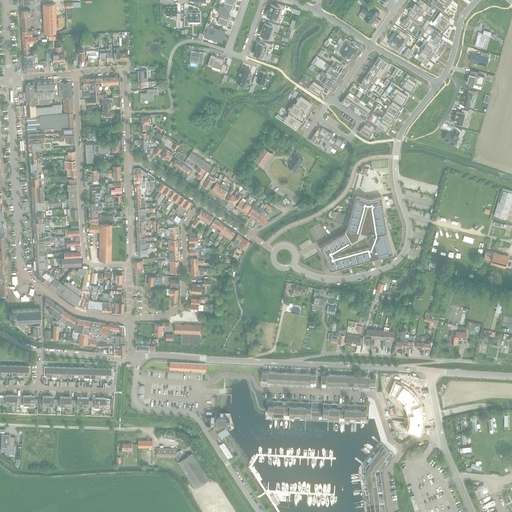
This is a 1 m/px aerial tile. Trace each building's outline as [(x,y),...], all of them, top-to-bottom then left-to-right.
[(219,5),(218,8),(224,10),(225,7),(233,10),(234,6),(236,0),(235,0),(225,0),(224,3),(223,6),(219,5)] [(436,2),(433,5),(443,12),(447,7),(444,5),(446,2),(443,0),(436,0),(436,2)] [(412,8),(420,14),(423,10),(427,13),(431,7),(425,2),(423,5),(420,3),(418,6),(415,4),(412,8)] [(43,34),(55,34),(54,3),(42,4),(43,34)] [(271,4),(269,10),(281,14),(283,9),(284,9),(285,6),(278,4),(277,6),(271,4)] [(371,23),(378,12),(372,7),(371,9),(366,5),(362,11),(367,15),(364,18),(371,23)] [(177,15),(177,19),(181,19),(181,13),(177,13),(177,7),(166,7),(166,15),(177,15)] [(218,8),(217,12),(221,13),(220,17),(219,16),(217,23),(227,26),(229,20),(230,16),(223,14),(224,10),(218,8)] [(412,8),(408,13),(411,15),(409,18),(419,25),(421,22),(417,19),(420,14),(412,8)] [(269,10),(267,16),(273,18),(272,21),(279,23),(280,20),(279,20),(281,14),(269,10)] [(188,16),(185,16),(185,26),(188,26),(188,21),(200,21),(200,12),(188,12),(188,16)] [(437,23),(435,26),(444,33),(448,27),(445,25),(449,19),(443,15),(441,18),(437,23)] [(31,30),(27,30),(27,28),(29,28),(29,17),(31,17),(31,16),(21,17),(22,31),(31,30)] [(404,19),(401,24),(410,30),(413,25),(421,31),(423,28),(419,25),(409,18),(407,21),(404,19)] [(264,23),(262,29),(273,33),(276,24),(268,21),(267,24),(264,23)] [(208,28),(207,32),(209,32),(207,37),(221,42),(224,34),(220,32),(221,30),(211,26),(210,29),(208,28)] [(262,29),(260,35),(263,36),(262,39),(270,41),(273,33),(262,29)] [(395,32),(392,36),(404,45),(410,37),(400,30),(397,34),(395,32)] [(478,32),(474,46),(483,48),(487,35),(490,36),(491,32),(484,30),(483,34),(478,32)] [(127,32),(118,32),(118,33),(118,36),(118,37),(119,46),(119,47),(121,47),(121,46),(121,41),(120,41),(120,39),(121,39),(121,38),(122,38),(122,37),(122,35),(127,35),(127,40),(130,40),(130,32),(127,32)] [(431,38),(428,42),(437,48),(441,43),(438,41),(440,38),(434,33),(431,38)] [(392,36),(389,40),(392,42),(389,46),(399,52),(404,45),(392,36)] [(340,45),(352,53),(355,47),(350,44),(352,41),(345,37),(340,45)] [(258,42),(256,48),(267,52),(268,46),(271,47),(272,44),(263,41),(263,44),(258,42)] [(23,55),(29,55),(29,46),(33,46),(33,42),(22,43),(23,55)] [(426,45),(422,50),(429,54),(431,51),(434,53),(437,48),(428,42),(426,45)] [(340,45),(335,52),(342,56),(343,54),(349,58),(352,53),(340,45)] [(59,62),(58,54),(58,47),(55,47),(55,52),(56,51),(56,54),(52,54),(52,51),(48,51),(49,58),(52,58),(53,62),(59,62)] [(122,47),(121,47),(119,47),(119,48),(119,60),(127,60),(127,51),(121,52),(121,50),(123,50),(122,47)] [(256,48),(254,54),(259,55),(258,58),(264,60),(265,57),(267,52),(256,48)] [(97,51),(96,51),(96,50),(86,51),(86,56),(87,56),(88,61),(98,60),(98,52),(97,52),(97,51)] [(422,50),(417,58),(426,65),(429,59),(426,57),(429,54),(422,50)] [(190,55),(190,60),(198,61),(198,63),(202,63),(204,53),(199,52),(199,53),(191,51),(190,55)] [(473,53),(470,62),(483,65),(485,57),(488,57),(489,54),(481,52),(481,55),(473,53)] [(216,56),(211,54),(207,66),(212,67),(212,66),(221,69),(220,71),(225,73),(227,65),(223,64),(224,60),(216,57),(216,56)] [(24,66),(34,66),(34,63),(35,62),(35,59),(34,59),(34,55),(29,55),(23,55),(24,66)] [(332,55),(330,58),(334,61),(331,65),(339,71),(343,67),(340,64),(342,61),(332,55)] [(374,64),(385,71),(390,64),(378,57),(374,64)] [(374,64),(369,71),(380,78),(385,71),(374,64)] [(325,73),(331,77),(333,74),(336,76),(339,71),(331,65),(325,73)] [(239,74),(238,79),(241,80),(241,81),(242,82),(242,81),(245,82),(245,83),(249,85),(252,77),(248,76),(250,70),(242,67),(240,72),(239,74)] [(147,81),(147,80),(146,70),(138,70),(138,81),(147,81)] [(252,82),(256,83),(257,81),(264,84),(268,73),(260,70),(258,77),(255,75),(252,82)] [(322,70),(319,74),(323,76),(320,81),(329,87),(332,82),(329,80),(331,77),(325,73),(322,70)] [(468,78),(467,83),(473,85),(474,83),(482,85),(481,86),(482,86),(484,77),(478,75),(479,72),(471,70),(469,78),(468,78)] [(365,77),(365,78),(374,84),(378,77),(380,78),(369,71),(365,77)] [(109,84),(112,84),(111,77),(102,78),(102,85),(105,84),(105,86),(109,86),(109,84)] [(365,78),(360,84),(369,90),(374,84),(365,78)] [(406,81),(402,86),(411,92),(415,87),(414,86),(416,83),(408,78),(406,81)] [(33,86),(36,86),(36,81),(32,82),(32,81),(32,84),(25,85),(26,92),(33,91),(33,92),(35,92),(34,88),(33,88),(33,86)] [(311,84),(308,89),(318,96),(322,91),(324,88),(314,81),(311,84)] [(64,112),(72,111),(71,82),(58,83),(59,98),(60,98),(60,100),(63,100),(64,112)] [(396,88),(393,92),(396,94),(393,99),(402,105),(406,99),(408,96),(396,88)] [(147,89),(147,93),(140,93),(140,100),(141,100),(141,103),(144,103),(144,101),(145,101),(145,100),(153,100),(153,94),(158,94),(158,89),(147,89)] [(33,91),(26,92),(26,100),(46,99),(48,98),(54,98),(54,101),(57,101),(56,95),(54,95),(54,90),(48,91),(42,91),(36,92),(35,92),(33,92),(33,91)] [(461,104),(469,106),(472,95),(475,96),(476,92),(468,90),(467,93),(464,93),(461,104)] [(341,103),(347,107),(355,96),(354,96),(353,98),(347,94),(341,103)] [(289,113),(284,120),(293,127),(295,124),(297,126),(301,120),(302,121),(305,117),(302,114),(304,111),(306,112),(312,104),(300,96),(295,104),(294,103),(288,112),(289,113)] [(355,96),(347,107),(348,107),(353,111),(360,100),(355,96)] [(112,105),(112,101),(113,101),(113,97),(106,97),(103,97),(102,98),(102,101),(101,101),(101,104),(102,104),(102,110),(101,110),(102,114),(103,114),(103,117),(111,117),(111,114),(112,114),(112,109),(112,105)] [(360,100),(353,111),(359,115),(366,104),(366,103),(365,105),(359,102),(361,100),(360,100)] [(390,104),(387,110),(395,115),(399,110),(401,107),(392,101),(390,104)] [(27,116),(61,113),(61,104),(52,105),(52,106),(35,107),(35,105),(32,105),(32,104),(26,105),(27,116)] [(366,104),(359,115),(365,119),(372,108),(366,104)] [(467,118),(468,111),(462,109),(461,112),(457,111),(456,115),(455,118),(454,123),(462,125),(464,117),(467,118)] [(385,113),(382,118),(383,119),(391,124),(394,119),(394,118),(396,116),(395,115),(387,110),(386,113),(385,113)] [(28,126),(28,130),(44,129),(61,129),(66,128),(65,117),(65,113),(61,113),(27,116),(27,125),(28,126)] [(150,115),(141,115),(141,124),(150,124),(150,123),(153,123),(153,117),(150,117),(150,115)] [(381,121),(377,127),(386,133),(389,127),(391,124),(383,119),(381,121)] [(363,127),(359,132),(368,138),(372,133),(371,133),(375,127),(371,124),(369,127),(365,124),(363,127)] [(321,140),(327,131),(322,128),(320,131),(317,129),(310,141),(313,143),(317,137),(321,140)] [(454,146),(458,138),(456,137),(459,133),(454,129),(452,132),(452,133),(451,134),(448,132),(443,139),(454,146)] [(150,139),(150,131),(147,131),(143,131),(143,133),(142,133),(142,140),(149,139),(150,139)] [(326,149),(333,139),(330,138),(332,134),(327,131),(321,140),(326,143),(323,147),(326,149)] [(87,138),(92,138),(93,141),(96,140),(96,138),(95,138),(94,132),(86,133),(87,138)] [(29,149),(39,149),(44,148),(44,147),(52,147),(52,138),(45,139),(28,140),(29,149)] [(328,153),(332,147),(337,150),(343,142),(338,138),(336,141),(333,139),(326,149),(325,151),(328,153)] [(150,144),(149,139),(142,140),(142,149),(147,149),(148,155),(151,154),(150,144)] [(92,153),(96,153),(108,153),(108,143),(95,144),(95,145),(92,145),(92,144),(85,144),(86,163),(92,163),(92,153)] [(212,166),(181,145),(177,150),(178,151),(180,152),(188,157),(190,159),(193,161),(192,162),(197,165),(198,165),(198,164),(208,171),(212,166)] [(158,155),(162,149),(157,146),(153,152),(158,155)] [(169,160),(173,154),(166,148),(160,156),(164,158),(165,158),(169,160)] [(255,160),(264,166),(272,154),(263,148),(255,160)] [(29,157),(42,156),(42,154),(39,154),(39,149),(29,149),(29,157)] [(180,153),(180,152),(178,151),(177,152),(176,154),(174,156),(177,157),(172,164),(180,169),(186,160),(179,155),(180,153)] [(296,154),(288,165),(295,171),(303,159),(296,154)] [(188,163),(190,159),(188,157),(186,160),(180,169),(188,174),(193,166),(188,163)] [(40,165),(40,163),(40,162),(30,163),(30,171),(40,170),(40,165)] [(201,179),(201,178),(206,171),(198,165),(197,165),(195,169),(199,172),(196,176),(201,179)] [(146,175),(147,173),(148,173),(142,169),(138,169),(138,168),(137,167),(135,167),(134,169),(134,176),(142,175),(142,171),(146,175)] [(43,178),(43,177),(43,174),(44,172),(44,171),(43,170),(40,170),(30,171),(31,178),(43,178)] [(90,171),(90,181),(99,180),(98,170),(95,170),(90,170),(90,171)] [(209,175),(206,180),(205,180),(209,173),(207,171),(200,182),(203,184),(208,188),(213,181),(215,182),(216,182),(216,181),(217,179),(218,178),(220,175),(218,173),(215,177),(214,177),(213,178),(209,175)] [(42,185),(45,185),(45,177),(43,177),(43,178),(31,178),(31,186),(41,186),(42,186),(42,185)] [(224,188),(230,179),(228,178),(224,184),(218,194),(223,198),(227,191),(224,188)] [(254,186),(256,183),(247,178),(245,182),(254,186)] [(146,190),(146,188),(149,187),(149,181),(145,181),(134,182),(135,198),(143,197),(145,197),(145,191),(145,190),(146,190)] [(157,200),(159,197),(167,186),(162,182),(157,189),(160,191),(155,198),(157,200)] [(68,190),(68,199),(77,198),(76,183),(68,184),(67,184),(67,189),(68,190)] [(218,194),(224,184),(222,183),(220,186),(216,183),(212,190),(218,194)] [(32,201),(43,201),(43,191),(42,191),(41,186),(31,186),(32,201)] [(95,187),(95,190),(91,190),(91,201),(99,201),(98,196),(100,196),(99,190),(101,190),(101,186),(95,187)] [(167,196),(172,189),(167,186),(159,197),(162,199),(165,194),(167,196)] [(506,219),(511,200),(511,191),(502,188),(494,215),(506,219)] [(166,208),(177,192),(172,189),(167,196),(170,198),(164,207),(166,208)] [(230,202),(234,196),(231,194),(231,193),(234,190),(231,189),(228,194),(227,194),(226,196),(227,197),(225,199),(230,202)] [(177,203),(182,196),(177,192),(166,208),(169,210),(174,202),(175,203),(176,202),(177,203)] [(234,196),(230,202),(234,205),(236,202),(237,203),(238,201),(242,195),(239,194),(237,197),(236,197),(234,196)] [(346,231),(319,246),(326,258),(330,271),(394,253),(388,232),(384,210),(382,196),(368,198),(356,194),(346,231)] [(251,196),(249,195),(246,199),(245,200),(243,198),(236,207),(241,210),(247,202),(248,201),(251,197),(251,196)] [(178,213),(178,212),(187,199),(182,196),(177,203),(179,204),(175,211),(178,213)] [(77,198),(68,199),(69,209),(70,209),(77,208),(77,198)] [(187,199),(178,212),(183,215),(187,209),(187,210),(192,203),(187,199)] [(48,206),(59,205),(59,200),(43,201),(32,201),(33,211),(48,210),(48,206)] [(247,202),(241,210),(246,214),(251,206),(247,204),(248,203),(247,202)] [(253,218),(259,208),(255,205),(248,215),(253,218)] [(258,221),(263,213),(264,211),(259,208),(253,218),(258,221)] [(202,209),(197,216),(200,218),(208,224),(213,217),(202,209)] [(263,213),(258,221),(262,225),(267,217),(263,215),(264,214),(263,213)] [(216,230),(221,222),(216,219),(209,228),(212,230),(213,228),(216,230)] [(70,221),(70,228),(78,228),(78,220),(70,221)] [(50,227),(50,226),(50,221),(48,222),(45,222),(39,222),(33,222),(34,231),(43,231),(50,231),(50,230),(55,229),(55,227),(50,227)] [(147,227),(147,226),(147,225),(146,225),(146,221),(136,221),(137,232),(145,232),(146,232),(146,227),(147,227)] [(220,234),(225,226),(221,222),(216,230),(218,231),(217,232),(220,234)] [(99,232),(99,260),(111,260),(112,227),(115,227),(116,224),(112,224),(100,224),(100,225),(89,224),(89,232),(99,232)] [(225,237),(230,229),(225,226),(220,234),(219,235),(221,237),(223,235),(225,237)] [(69,228),(62,229),(63,236),(73,236),(79,235),(79,228),(78,228),(70,228),(69,229),(69,228)] [(229,242),(230,240),(235,232),(230,229),(225,237),(224,239),(229,242)] [(198,242),(198,235),(197,235),(196,234),(189,230),(189,243),(198,242)] [(238,245),(244,238),(238,234),(233,241),(236,243),(234,245),(236,247),(238,245)] [(244,238),(238,245),(242,248),(244,249),(249,242),(247,241),(247,240),(244,238)] [(150,248),(138,249),(138,257),(145,257),(144,255),(146,255),(146,250),(147,250),(148,250),(148,252),(151,252),(151,248),(150,248)] [(198,248),(190,248),(190,254),(196,254),(196,257),(204,257),(203,253),(203,252),(203,251),(206,250),(211,249),(211,248),(206,248),(202,248),(198,248)] [(506,267),(509,255),(494,251),(494,252),(486,250),(484,259),(491,260),(491,263),(506,267)] [(61,264),(62,266),(81,266),(80,257),(57,258),(58,263),(61,264)] [(36,268),(45,268),(48,268),(48,265),(48,264),(48,262),(47,262),(47,259),(35,260),(36,268)] [(46,272),(45,268),(36,268),(36,277),(46,272)] [(85,290),(88,269),(85,269),(86,269),(79,268),(77,271),(76,270),(74,273),(84,276),(81,289),(82,289),(85,290)] [(48,279),(51,276),(46,272),(36,277),(42,282),(44,279),(45,280),(47,278),(48,279)] [(54,290),(60,282),(57,280),(61,274),(58,272),(56,274),(48,286),(54,290)] [(48,286),(56,274),(55,273),(54,275),(53,276),(51,275),(51,276),(48,279),(47,278),(45,280),(44,279),(42,282),(48,286)] [(111,282),(122,283),(122,273),(115,273),(115,274),(111,274),(111,279),(111,282)] [(60,294),(65,286),(67,283),(65,281),(63,284),(60,282),(54,290),(60,294)] [(76,287),(74,285),(68,282),(67,283),(65,286),(60,294),(66,299),(67,300),(76,287)] [(95,300),(96,290),(97,284),(92,283),(92,287),(93,287),(93,290),(92,289),(91,300),(88,299),(86,309),(94,311),(95,300)] [(196,293),(205,293),(205,289),(202,289),(202,284),(195,283),(195,284),(192,283),(192,292),(196,292),(196,293)] [(300,289),(299,293),(307,294),(308,289),(307,289),(307,288),(306,288),(305,288),(305,287),(300,286),(300,289)] [(81,292),(82,291),(76,287),(67,300),(75,305),(80,297),(81,295),(81,292)] [(171,301),(174,302),(178,302),(178,289),(177,289),(176,289),(175,289),(173,289),(172,289),(171,289),(170,289),(167,289),(166,295),(170,295),(169,297),(169,298),(171,298),(171,301)] [(84,298),(81,307),(86,309),(88,299),(89,292),(87,292),(86,296),(85,295),(84,298)] [(109,312),(110,297),(109,297),(109,294),(107,294),(107,293),(102,292),(102,297),(100,311),(109,312)] [(75,305),(81,307),(84,298),(85,295),(81,295),(80,297),(75,305)] [(100,311),(102,297),(99,296),(99,301),(95,300),(94,311),(100,311)] [(500,296),(495,312),(500,313),(502,305),(503,303),(504,304),(505,302),(504,302),(505,300),(504,299),(505,297),(500,296)] [(53,310),(56,304),(46,297),(44,306),(52,311),(53,310)] [(119,302),(115,302),(115,300),(112,300),(112,297),(110,297),(109,312),(118,312),(119,302)] [(60,315),(63,310),(56,304),(53,310),(52,311),(50,314),(57,319),(56,319),(57,320),(52,320),(52,325),(53,325),(52,339),(57,339),(59,327),(59,319),(62,316),(60,315)] [(336,307),(328,305),(327,313),(334,314),(336,314),(337,307),(336,307)] [(29,325),(32,325),(32,321),(33,321),(33,322),(34,322),(34,321),(39,320),(39,321),(35,322),(35,325),(40,324),(40,321),(40,320),(41,320),(41,319),(40,319),(40,309),(41,309),(41,308),(40,308),(39,308),(39,307),(38,307),(38,308),(33,308),(33,307),(32,307),(32,308),(27,309),(27,308),(26,308),(26,309),(21,309),(21,308),(20,308),(20,309),(15,309),(15,308),(14,308),(14,309),(13,309),(13,308),(12,308),(12,309),(11,309),(11,310),(11,312),(15,312),(16,318),(9,319),(9,322),(12,321),(12,322),(13,322),(13,321),(15,321),(15,322),(16,322),(16,321),(21,321),(21,322),(22,322),(22,321),(27,321),(27,322),(28,322),(28,321),(29,321),(29,325)] [(65,322),(69,314),(63,310),(60,315),(62,316),(59,319),(59,327),(64,328),(65,322)] [(69,314),(65,322),(72,327),(73,327),(74,323),(76,319),(69,314)] [(431,318),(430,318),(429,321),(430,322),(428,327),(431,328),(433,323),(435,323),(435,324),(438,325),(439,320),(434,319),(434,317),(432,317),(431,318)] [(82,329),(84,320),(77,319),(76,323),(75,323),(73,331),(80,332),(80,330),(82,331),(82,329)] [(98,333),(100,323),(84,320),(82,329),(82,331),(98,333)] [(107,335),(108,334),(109,324),(100,323),(98,333),(97,339),(97,341),(96,347),(109,348),(109,343),(103,343),(104,342),(104,337),(106,338),(106,336),(107,336),(107,335)] [(119,332),(118,326),(109,324),(108,334),(110,334),(110,331),(112,332),(112,330),(113,330),(119,332)] [(162,338),(162,336),(163,325),(155,324),(154,335),(159,336),(158,338),(162,338)] [(200,344),(200,334),(200,325),(175,324),(175,333),(181,333),(180,343),(200,344)] [(113,335),(124,335),(124,327),(118,326),(119,332),(113,330),(113,335)] [(330,342),(337,343),(343,344),(344,337),(345,338),(346,329),(343,329),(342,330),(339,329),(338,334),(332,333),(330,342)] [(457,343),(457,339),(466,340),(466,332),(456,331),(455,335),(450,335),(450,343),(457,343)] [(363,337),(359,336),(347,334),(345,344),(351,345),(351,343),(357,344),(361,344),(363,337)] [(115,344),(124,344),(124,335),(113,335),(111,335),(111,336),(110,336),(110,344),(111,344),(111,343),(114,344),(115,344)] [(79,336),(78,344),(86,345),(96,347),(97,341),(88,339),(88,337),(79,336)] [(124,344),(115,344),(114,344),(111,343),(111,344),(111,348),(109,348),(109,351),(110,351),(110,354),(120,356),(125,356),(124,344)] [(206,364),(170,362),(169,369),(205,371),(206,364)] [(395,381),(391,393),(396,395),(401,399),(404,403),(407,407),(409,413),(410,418),(409,423),(407,428),(419,433),(422,424),(422,420),(423,420),(422,411),(420,403),(416,396),(410,390),(411,390),(404,385),(395,381)] [(11,404),(11,395),(6,395),(6,397),(3,397),(2,404),(6,404),(11,404)] [(20,404),(20,398),(17,398),(17,395),(11,395),(11,404),(17,404),(20,404)] [(29,405),(29,396),(23,395),(23,398),(20,398),(20,404),(23,405),(29,405)] [(29,396),(29,405),(34,405),(37,405),(38,398),(34,398),(34,396),(29,396)] [(48,405),(48,396),(42,396),(42,399),(39,398),(39,405),(42,405),(48,405)] [(56,406),(57,399),(53,399),(54,396),(48,396),(48,405),(53,406),(53,405),(56,406)] [(65,406),(65,397),(60,397),(60,399),(57,399),(56,406),(59,406),(65,406)] [(74,406),(74,399),(71,399),(71,397),(65,397),(65,406),(71,406),(74,406)] [(82,406),(83,397),(77,397),(77,400),(74,399),(74,406),(77,406),(82,406)] [(91,407),(91,400),(88,400),(88,397),(83,397),(82,406),(88,407),(88,406),(91,407)] [(100,407),(100,398),(94,398),(94,400),(91,400),(91,407),(94,407),(100,407)] [(112,398),(109,398),(100,398),(100,407),(109,407),(109,405),(112,405),(112,398)] [(266,405),(266,410),(268,410),(267,414),(273,415),(274,400),(271,400),(271,403),(266,403),(266,405)] [(221,444),(224,442),(225,441),(219,432),(220,432),(221,432),(229,427),(226,423),(227,417),(216,417),(216,418),(208,417),(208,422),(207,422),(221,444)] [(2,435),(1,449),(5,449),(5,448),(14,449),(14,446),(14,437),(10,436),(10,435),(2,435)] [(132,444),(123,443),(123,454),(132,454),(132,444)] [(379,450),(390,458),(392,456),(388,453),(390,451),(382,445),(379,450)] [(177,451),(177,449),(157,449),(157,457),(175,457),(179,463),(195,488),(209,479),(193,453),(185,458),(180,450),(178,451),(177,451)] [(388,461),(390,458),(379,450),(376,454),(383,460),(385,458),(388,461)] [(382,462),(383,460),(376,454),(373,458),(384,467),(385,465),(382,462)] [(382,469),(384,467),(373,458),(369,463),(376,468),(378,466),(382,469)] [(375,470),(376,468),(369,463),(365,468),(366,474),(375,473),(375,470)] [(484,484),(477,488),(481,498),(489,495),(487,491),(485,488),(486,488),(484,484)] [(262,497),(256,500),(264,511),(269,510),(262,497)]
